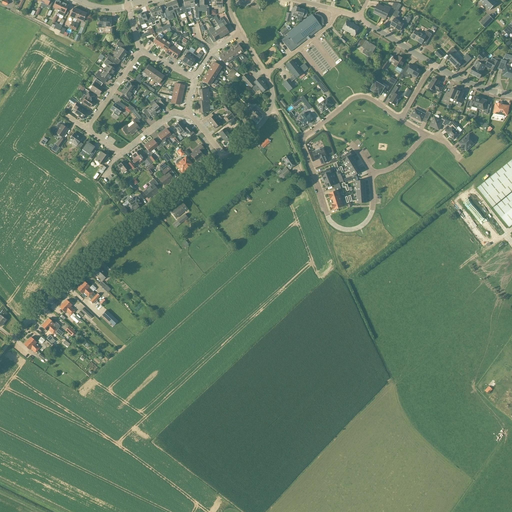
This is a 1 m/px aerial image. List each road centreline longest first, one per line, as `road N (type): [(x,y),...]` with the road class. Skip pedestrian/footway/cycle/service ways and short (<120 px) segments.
road 1 (unclassified): [(224,152),(83,261),(0,354)]
road 2 (residential): [(371,174),(366,222),(338,228),(302,138)]
